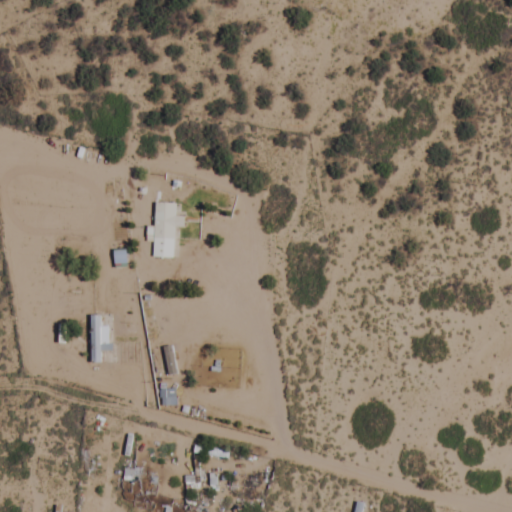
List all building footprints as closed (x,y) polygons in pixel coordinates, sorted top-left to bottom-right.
[(146,242),(153,243),(152,259),(174,260),(176,204),(155,203),(154,228),(146,228),(146,242)] [(125,252),(113,253),(115,265),(127,264),(125,252)] [(109,317),(89,317),(89,364),(105,364),(105,354),(109,354),(109,317)] [(175,390),(160,390),(160,407),(175,407),(175,390)] [(361,511),(362,504),(353,503),(351,511),(361,511)]
